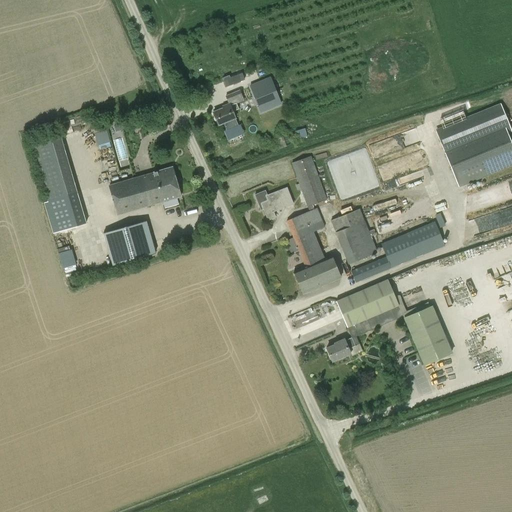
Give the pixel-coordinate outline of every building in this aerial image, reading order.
[(242,73),(230,78),(223,80),(226,86),(245,79),(242,73)] [(270,78),(250,86),(261,112),(281,104),(270,78)] [(224,97),(227,104),(223,106),(223,108),(213,112),(219,125),(235,118),(233,112),(238,110),(236,104),(244,101),(240,91),(224,97)] [(436,131),(458,186),(511,164),(511,145),(507,132),(511,131),(500,105),(436,131)] [(48,201),(77,193),(60,135),(31,144),(48,201)] [(118,160),(127,159),(124,136),(115,137),(118,160)] [(312,204),(326,199),(311,156),(292,163),(299,184),(296,185),(298,190),(301,189),(309,211),(314,209),(312,204)] [(109,185),(118,215),(180,196),(171,167),(109,185)] [(293,204),(286,188),(267,195),(265,191),(255,195),(260,210),(263,209),(268,220),(275,217),(273,211),(293,204)] [(374,210),(393,204),(391,200),(373,206),(374,210)] [(324,227),(317,208),(314,209),(309,211),(286,221),(293,237),(286,240),(291,253),(299,250),(305,266),(294,271),(293,271),(303,294),(303,293),(341,278),(331,255),(324,259),(313,232),(324,227)] [(56,233),(68,229),(62,209),(49,212),(56,233)] [(331,220),(349,264),(377,252),(359,209),(331,220)] [(437,214),(432,216),(437,228),(442,226),(437,214)] [(146,220),(103,233),(113,266),(155,254),(146,220)] [(416,257),(406,234),(381,244),(387,256),(351,271),(356,282),(416,257)] [(60,238),(62,252),(73,250),(70,236),(60,238)] [(332,361),(350,354),(360,349),(355,337),(402,317),(387,279),(335,302),(351,337),(345,340),(344,339),(334,343),(335,344),(326,348),(332,361)] [(432,306),(404,318),(423,364),(451,353),(432,306)] [(329,337),(320,342),(324,347),(332,342),(329,337)]
